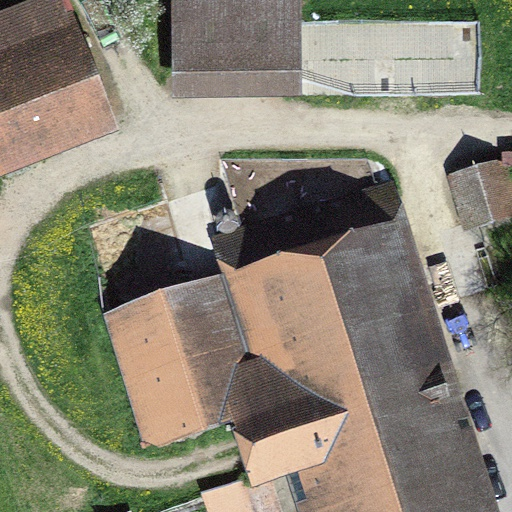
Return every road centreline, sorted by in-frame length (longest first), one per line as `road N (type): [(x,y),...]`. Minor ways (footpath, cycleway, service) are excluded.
road 1 (track): [(0,267),(10,231),(46,187),(137,143),(219,131),(511,134)]
road 2 (track): [(406,133),(511,440)]
road 3 (track): [(217,462),(161,478),(120,472),(78,451),(34,402),(0,342)]
road 4 (track): [(87,0),(162,139)]
